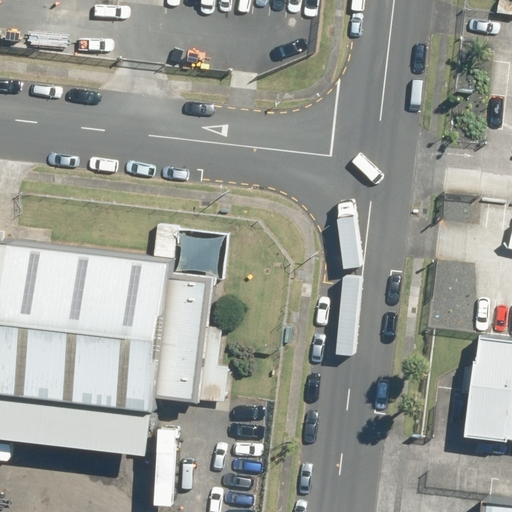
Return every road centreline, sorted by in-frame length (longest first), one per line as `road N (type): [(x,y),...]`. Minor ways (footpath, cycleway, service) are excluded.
road 1 (unclassified): [(0,113),(375,155)]
road 2 (unclassified): [(342,511),(375,155)]
road 3 (unclassified): [(375,155),(392,0)]
